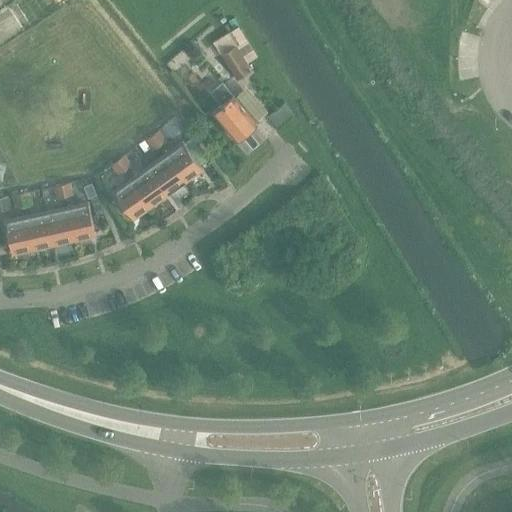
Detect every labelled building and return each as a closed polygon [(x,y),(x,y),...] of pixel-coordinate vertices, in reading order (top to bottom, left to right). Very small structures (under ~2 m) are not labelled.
[(238,26),(213,42),(220,55),(235,79),(250,70),(245,63),(257,56),(238,26)] [(221,83),(210,92),(221,104),(211,112),(236,140),(256,123),(221,83)] [(177,118),(163,127),(172,139),(185,129),(177,118)] [(159,131),(152,136),(159,147),(166,142),(159,131)] [(152,151),(159,147),(152,136),(145,140),(152,151)] [(184,144),(166,156),(183,181),(201,169),(184,144)] [(124,155),(117,159),(125,171),(132,166),(124,155)] [(166,193),(183,181),(166,156),(149,168),(166,193)] [(117,176),(125,171),(117,159),(109,165),(117,176)] [(149,168),(132,180),(149,205),(166,193),(149,168)] [(131,217),(149,205),(132,180),(114,192),(131,217)] [(70,183),(62,185),(64,197),(73,195),(70,183)] [(92,184),(84,187),(89,199),(96,196),(92,184)] [(56,199),(64,197),(62,185),(53,187),(56,199)] [(29,192),(21,193),(23,206),(32,204),(29,192)] [(14,208),(23,206),(21,193),(12,195),(14,208)] [(0,199),(0,211),(11,209),(8,197),(0,199)] [(88,204),(67,208),(73,238),(94,234),(88,204)] [(53,243),(73,238),(67,208),(46,213),(53,243)] [(46,213),(26,217),(32,247),(53,243),(46,213)] [(11,251),(32,247),(26,217),(4,222),(11,251)]
